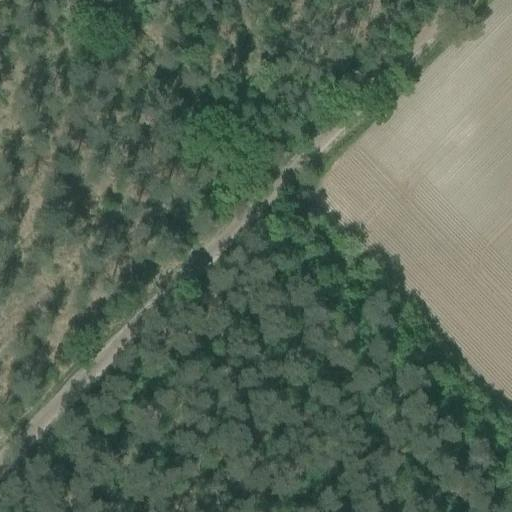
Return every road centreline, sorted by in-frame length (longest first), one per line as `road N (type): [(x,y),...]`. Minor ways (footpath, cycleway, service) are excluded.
road 1 (track): [(0,456),(446,0)]
road 2 (track): [(63,0),(265,184),(511,439)]
